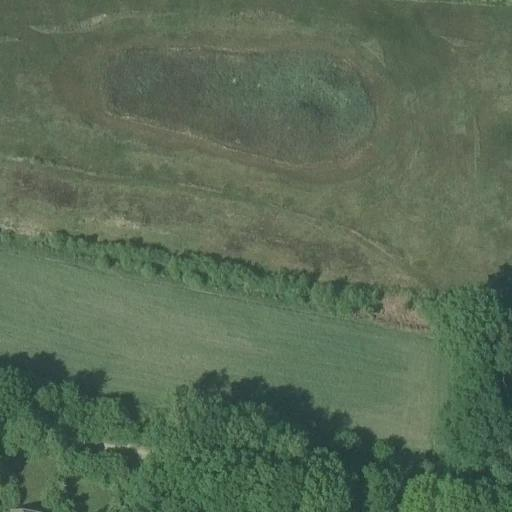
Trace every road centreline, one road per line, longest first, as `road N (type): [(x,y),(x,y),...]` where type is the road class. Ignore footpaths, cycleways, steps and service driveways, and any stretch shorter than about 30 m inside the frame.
road 1 (track): [(482,511),(142,458)]
road 2 (track): [(142,458),(0,426)]
